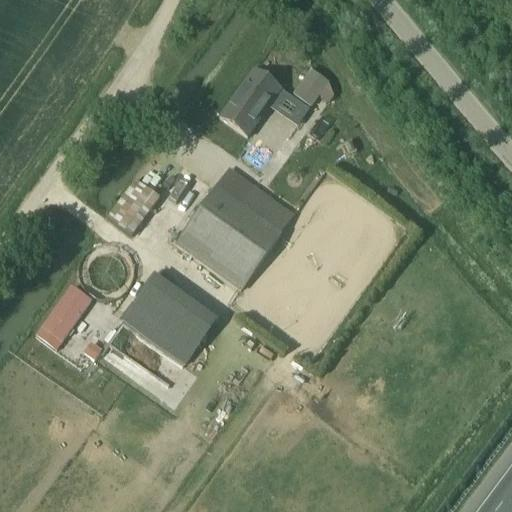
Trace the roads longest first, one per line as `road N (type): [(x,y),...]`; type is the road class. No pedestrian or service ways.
road 1 (unclassified): [(173,0),(0,255)]
road 2 (unclassified): [(511,157),(381,0)]
